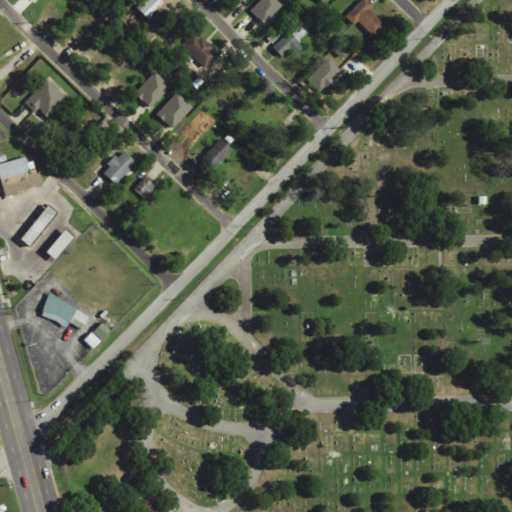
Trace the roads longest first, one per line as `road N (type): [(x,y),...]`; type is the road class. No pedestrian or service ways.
road 1 (residential): [(21,445),(448,0)]
road 2 (residential): [(0,1),(234,227)]
road 3 (residential): [(0,115),(174,286)]
road 4 (residential): [(196,0),(326,129)]
road 5 (primary): [(34,511),(0,370)]
